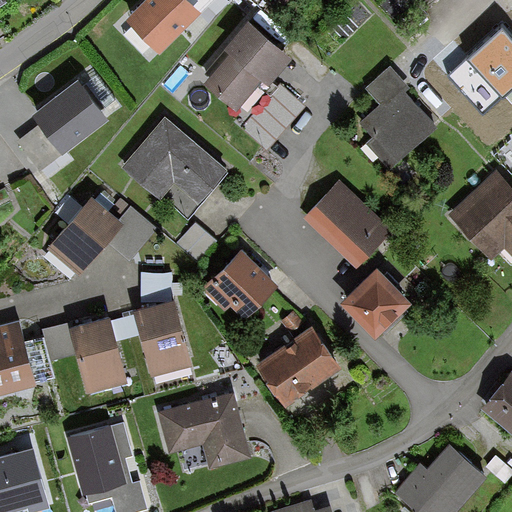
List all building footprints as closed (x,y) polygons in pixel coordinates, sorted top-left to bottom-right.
[(146,0),(126,20),(156,50),(207,0),(146,0)] [(294,60),(249,22),(225,51),(230,56),(205,85),(237,112),(262,82),(270,88),(294,60)] [(511,34),(503,25),(446,75),(483,117),(506,96),(511,103),(511,34)] [(411,88),(390,65),(365,88),(379,104),(360,122),(374,138),(368,144),(391,170),(438,128),(406,92),(411,88)] [(104,116),(77,80),(34,113),(44,126),(26,140),(43,162),(104,116)] [(165,118),(121,169),(154,197),(159,192),(188,218),(228,172),(165,118)] [(511,182),(498,167),(450,212),(490,255),(502,243),(511,254),(511,182)] [(336,183),(306,215),(359,265),(389,234),(336,183)] [(120,219),(92,196),(47,249),(80,277),(109,242),(131,260),(157,229),(131,206),(120,219)] [(194,225),(175,246),(192,261),(211,240),(194,225)] [(239,254),(203,291),(233,320),(269,283),(239,254)] [(376,269),(346,298),(378,331),(408,302),(376,269)] [(177,303),(176,273),(146,274),(146,304),(177,303)] [(108,321),(113,344),(139,337),(149,371),(184,362),(169,305),(108,321)] [(44,338),(51,363),(74,356),(84,391),(121,380),(104,321),(44,338)] [(331,369),(306,334),(256,369),(280,404),(331,369)] [(19,338),(0,342),(0,389),(30,382),(19,338)] [(511,373),(482,410),(511,434),(511,373)] [(243,459),(228,397),(160,414),(170,451),(205,443),(211,467),(243,459)] [(107,425),(68,437),(84,490),(123,477),(107,425)] [(34,449),(0,458),(0,511),(14,511),(28,508),(28,511),(35,511),(51,508),(34,449)] [(411,511),(452,511),(481,480),(447,451),(423,478),(417,472),(395,497),(411,511)]
